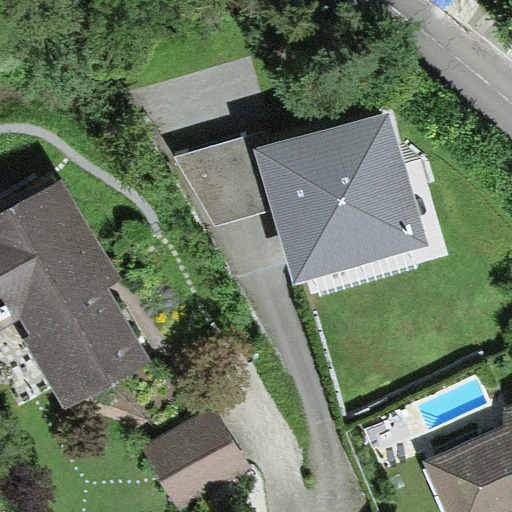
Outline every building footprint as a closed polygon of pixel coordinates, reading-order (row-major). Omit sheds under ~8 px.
[(267,138),(255,142),(272,202),(293,272),(429,232),(391,102),(267,138)] [(265,128),(175,153),(210,220),(272,202),(255,142),(267,138),(265,128)] [(61,180),(0,216),(0,330),(11,323),(59,401),(147,350),(104,276),(115,269),(61,180)] [(211,402),(138,443),(174,506),(247,465),(211,402)] [(508,426),(428,459),(450,511),(507,511),(511,510),(511,403),(500,408),(508,426)]
